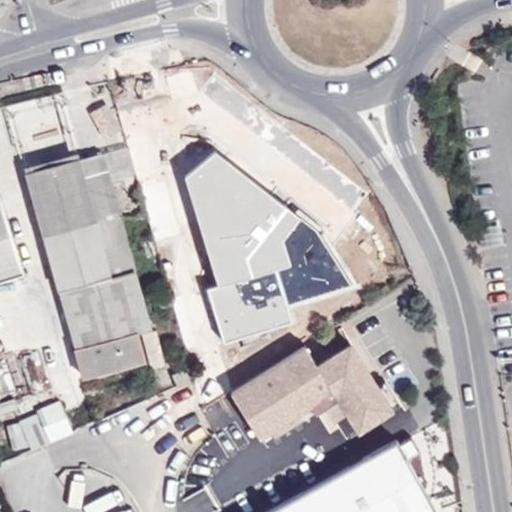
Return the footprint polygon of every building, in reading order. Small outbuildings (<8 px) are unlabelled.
[(104,152),(27,173),(86,376),(145,359),(138,332),(152,328),(104,152)] [(0,196),(0,276),(23,269),(0,196)] [(292,321),(289,310),(282,290),(276,267),(208,288),(225,341),(292,321)] [(282,290),(289,310),(298,307),(292,286),(282,290)] [(355,339),(318,361),(340,395),(362,432),(398,409),(355,339)] [(318,361),(306,343),(231,391),(264,443),(340,395),(318,361)] [(180,387),(193,380),(188,370),(174,375),(180,387)] [(38,411),(52,442),(75,432),(61,401),(38,411)] [(412,431),(242,511),(440,511),(415,460),(424,456),(412,431)]
